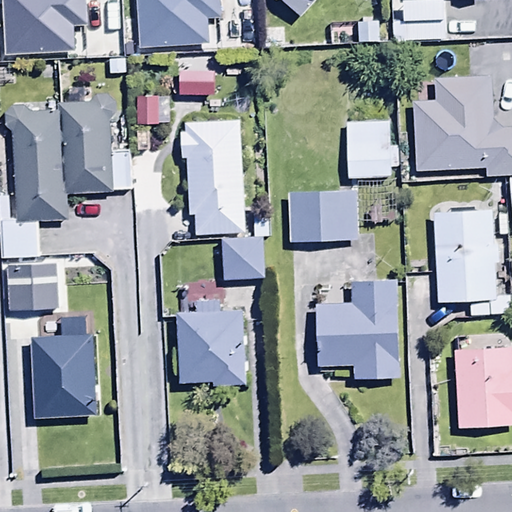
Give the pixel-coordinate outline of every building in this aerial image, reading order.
[(272,0),(299,25),(322,0),(272,0)] [(444,10),(402,12),(404,48),(445,46),(444,10)] [(511,181),(511,132),(498,133),(498,126),(493,127),(492,82),(434,84),(435,86),(415,87),(416,107),(413,107),(415,177),(485,174),(485,183),(511,181)] [(59,109),(59,118),(31,118),(30,114),(13,111),(4,119),(5,133),(13,139),(14,201),(0,201),(0,265),(39,265),(38,227),(68,226),(67,198),(128,197),(127,157),(110,157),(109,101),(89,101),(89,108),(59,109)] [(389,125),(347,126),(347,185),(390,185),(389,125)] [(188,221),(195,221),(195,241),(245,239),(241,129),(184,131),(184,139),(181,139),(181,164),(187,164),(188,221)] [(337,199),(336,181),(296,182),(297,199),(289,199),(290,250),(357,248),(355,198),(337,199)] [(251,217),(253,243),(220,245),(223,289),(266,287),(263,243),(269,243),(268,216),(251,217)] [(493,217),(432,219),(436,309),(497,307),(493,217)] [(59,317),(59,269),(7,269),(7,317),(59,317)] [(318,373),(353,372),(353,386),(401,385),(399,285),(351,286),(351,309),(317,310),(318,373)] [(176,391),(212,390),(212,395),(247,394),(246,320),(218,320),(218,306),(195,306),(196,320),(175,321),(176,391)] [(92,342),(30,345),(34,427),(97,424),(92,342)] [(511,353),(452,357),(458,436),(511,432),(511,353)]
